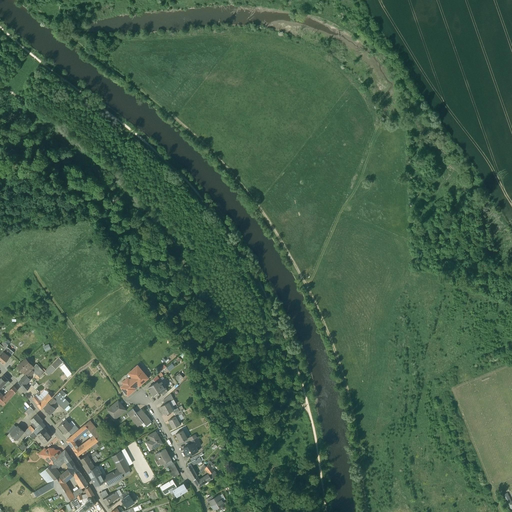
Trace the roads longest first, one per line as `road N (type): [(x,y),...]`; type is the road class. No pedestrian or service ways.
road 1 (track): [(309,413),(279,323),(200,196),(0,27)]
road 2 (track): [(0,87),(47,119),(176,243),(201,302),(309,413)]
road 3 (track): [(366,511),(353,418),(312,295),(243,186),(172,117)]
road 4 (residential): [(0,369),(76,456),(109,511)]
road 5 (track): [(307,286),(376,123)]
road 6 (track): [(35,276),(132,400)]
road 7 (residential): [(205,511),(144,397),(132,400)]
